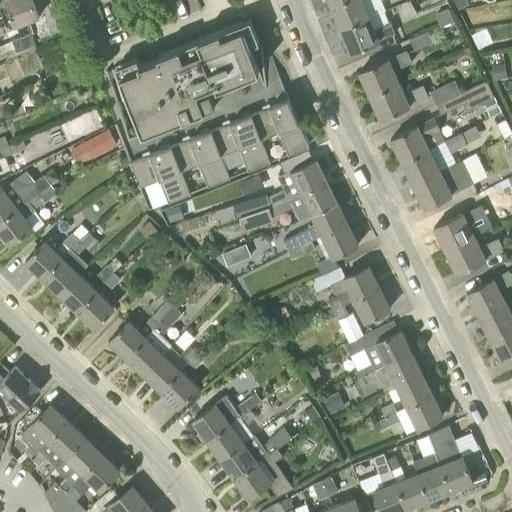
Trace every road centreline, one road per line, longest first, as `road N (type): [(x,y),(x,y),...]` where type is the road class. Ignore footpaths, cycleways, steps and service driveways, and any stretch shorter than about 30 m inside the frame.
road 1 (residential): [(511,448),(313,73),(286,0)]
road 2 (residential): [(205,511),(191,487),(0,302)]
